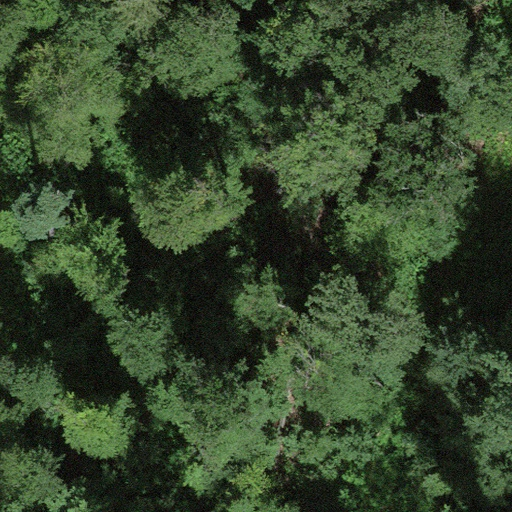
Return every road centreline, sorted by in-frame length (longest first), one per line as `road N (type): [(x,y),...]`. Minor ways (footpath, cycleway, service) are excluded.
road 1 (track): [(511,118),(454,261),(375,511)]
road 2 (track): [(0,117),(84,38),(109,0)]
